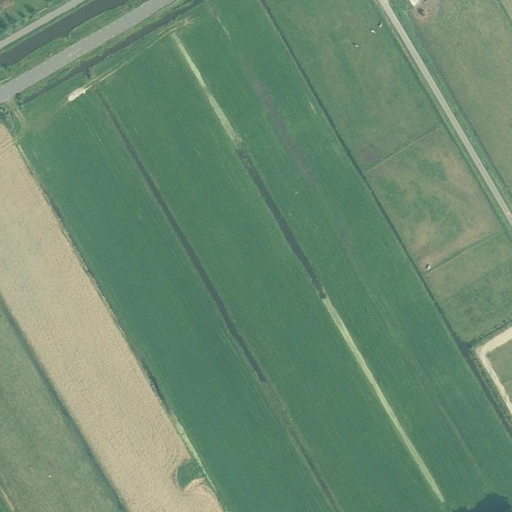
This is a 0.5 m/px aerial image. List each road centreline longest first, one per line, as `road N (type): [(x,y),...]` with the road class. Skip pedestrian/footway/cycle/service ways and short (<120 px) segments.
road 1 (unclassified): [(384,0),(511,221)]
road 2 (tertiary): [(164,0),(0,95)]
